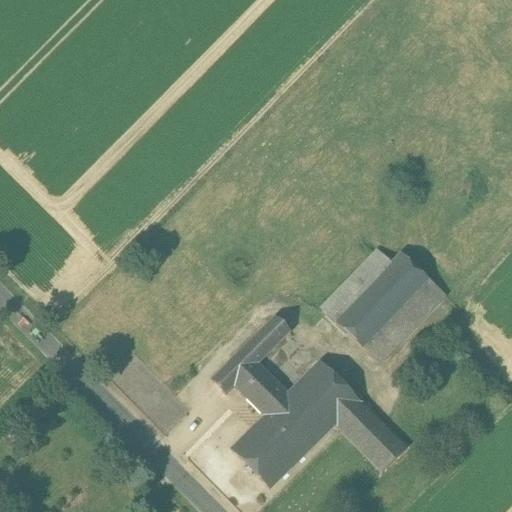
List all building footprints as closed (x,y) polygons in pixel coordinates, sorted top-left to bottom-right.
[(377,252),(321,310),(364,352),(382,332),(429,283),(400,255),(391,265),(377,252)] [(382,332),(397,346),(444,296),(429,283),(382,332)] [(290,333),(275,318),(210,381),(225,397),(234,389),(257,365),(290,333)] [(397,346),(382,332),(364,352),(378,365),(397,346)] [(363,408),(320,363),(287,395),(277,405),(316,445),(335,427),(339,432),(363,408)] [(234,389),(263,418),(277,405),(287,395),(257,365),(234,389)] [(263,418),(230,451),(269,491),(316,445),(277,405),(263,418)] [(363,408),(339,432),(381,474),(406,450),(363,408)]
